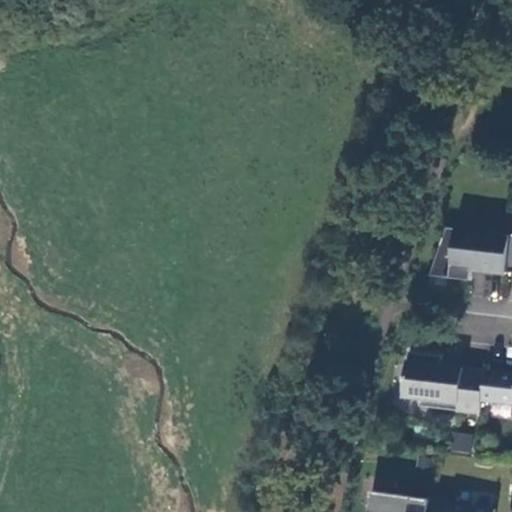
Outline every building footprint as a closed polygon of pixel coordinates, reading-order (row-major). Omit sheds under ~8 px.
[(474,281),(476,267),(489,268),(488,272),(508,275),(508,272),(511,241),(511,234),(449,227),(433,276),(474,281)] [(422,406),(483,413),(485,401),(488,370),(455,367),(455,369),(443,367),(445,356),(411,352),(406,397),(423,399),(422,406)] [(511,373),(488,370),(485,401),(511,404),(511,373)] [(453,431),(449,449),(470,453),(473,434),(453,431)] [(431,511),(433,500),(374,491),(370,511),(431,511)] [(497,511),(497,510),(475,506),(475,504),(433,498),(433,500),(431,511),(497,511)]
